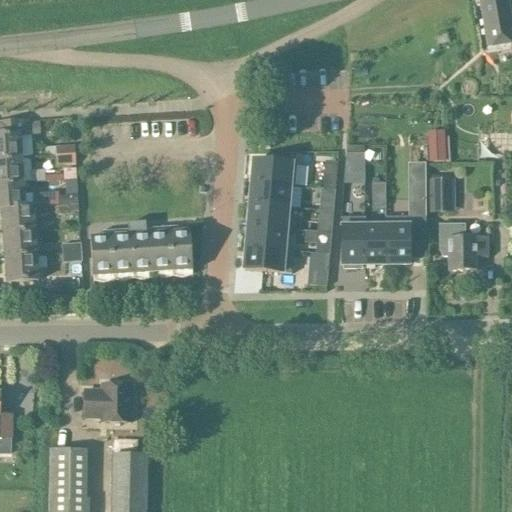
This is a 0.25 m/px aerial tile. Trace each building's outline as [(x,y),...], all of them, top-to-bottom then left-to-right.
[(479,0),(487,50),(511,46),(511,28),(507,0),(479,0)] [(0,161),(21,160),(20,136),(29,136),(28,123),(0,124),(0,161)] [(256,142),(255,147),(255,148),(270,150),(271,140),(256,139),(256,142)] [(430,163),(444,163),(443,141),(429,142),(430,163)] [(57,158),(75,157),(75,147),(56,148),(57,158)] [(76,166),(75,157),(57,158),(57,167),(76,166)] [(0,161),(0,186),(23,185),(21,160),(0,161)] [(253,161),(251,185),(289,188),(294,189),(296,165),(253,161)] [(324,191),(334,192),(335,180),(325,179),(324,191)] [(452,180),(428,180),(429,202),(429,203),(452,203),(452,180)] [(0,186),(0,211),(1,212),(1,210),(25,208),(23,185),(0,186)] [(251,185),(249,206),(287,209),(289,188),(251,185)] [(384,185),(373,185),(373,197),(384,197),(384,185)] [(320,202),(333,203),(334,192),(324,191),(321,191),(320,202)] [(50,205),(59,204),(59,206),(78,204),(78,195),(50,198),(50,205)] [(79,214),(78,204),(59,206),(60,215),(79,214)] [(249,206),(248,226),(286,230),(287,209),(249,206)] [(0,212),(2,212),(3,234),(35,232),(33,208),(25,209),(25,208),(1,210),(1,212),(0,211),(0,212)] [(365,218),(341,219),(342,266),(343,266),(343,270),(356,270),(356,266),(365,266),(365,223),(365,218)] [(408,218),(384,218),(384,223),(385,266),(408,266),(408,261),(408,218)] [(425,218),(408,218),(408,261),(425,261),(425,218)] [(384,223),(365,223),(365,266),(385,266),(384,223)] [(127,225),(127,236),(90,239),(93,278),(192,272),(190,232),(146,235),(145,224),(127,225)] [(332,225),(319,224),(318,233),(331,234),(332,225)] [(248,226),(246,247),(284,251),(286,230),(248,226)] [(443,259),(449,258),(449,272),(476,272),(476,258),(487,258),(487,238),(466,239),(465,226),(439,226),(439,252),(443,259)] [(35,232),(3,234),(5,258),(37,256),(37,258),(44,257),(44,246),(36,246),(35,232)] [(317,247),(330,248),(331,234),(318,233),(317,247)] [(62,255),(82,254),(81,245),(62,246),(62,255)] [(246,247),(244,271),(291,275),(293,252),(284,251),(246,247)] [(82,254),(62,255),(63,264),(72,264),(81,263),(82,263),(82,254)] [(313,255),(312,271),(328,272),(329,256),(313,255)] [(38,282),(37,258),(37,256),(5,258),(7,284),(38,282)] [(84,393),(83,419),(101,419),(101,424),(130,425),(131,386),(102,386),(102,393),(84,393)] [(0,438),(12,439),(12,417),(0,416),(0,438)] [(87,501),(87,452),(49,451),(48,511),(89,511),(90,501),(87,501)] [(146,511),(147,457),(112,457),(110,511),(146,511)]
